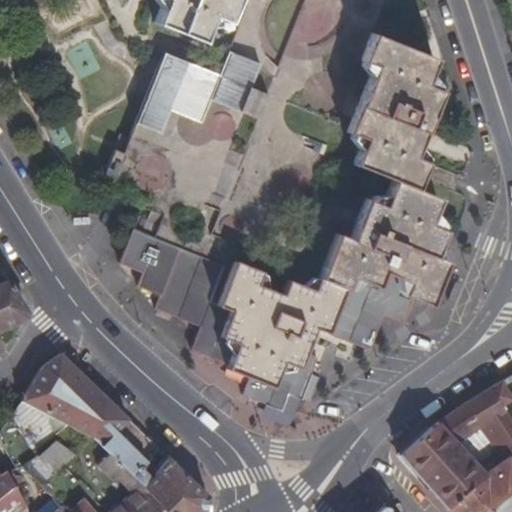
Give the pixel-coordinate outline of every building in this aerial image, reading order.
[(189,0),(176,32),(200,41),(211,16),(227,22),(235,0),(189,0)] [(384,313),(404,321),(413,298),(429,304),(446,261),(433,255),(444,229),(428,223),(438,197),(415,188),(426,162),(413,157),(440,90),(424,84),(434,58),(372,34),(361,61),(373,66),(347,133),(363,139),(353,164),(392,180),(382,205),(365,198),(349,239),(336,234),(313,289),(287,279),(282,293),(257,283),(268,257),(280,262),(336,122),(251,88),(261,64),(229,52),(220,75),(165,53),(163,57),(131,138),(121,134),(105,174),(115,177),(108,194),(130,202),(112,247),(124,252),(120,263),(145,273),(140,287),(161,295),(156,308),(201,326),(191,350),(227,364),(226,368),(249,378),(243,394),(282,409),(288,394),(300,399),(316,359),(304,355),(315,327),(370,349),(384,313)] [(20,301),(8,281),(0,284),(0,331),(27,320),(29,314),(20,301)] [(206,511),(205,496),(181,472),(133,424),(128,420),(78,368),(62,351),(61,351),(44,365),(23,398),(17,407),(0,431),(0,436),(19,468),(51,500),(34,511),(206,511)] [(448,510),(485,475),(454,451),(475,430),(504,458),(507,456),(511,453),(511,427),(502,413),(505,402),(510,398),(500,383),(437,422),(399,455),(424,482),(448,510)] [(504,458),(485,475),(448,510),(450,511),(485,511),(489,509),(511,490),(511,464),(507,456),(504,458)] [(0,511),(21,511),(26,508),(6,472),(0,474),(0,511)] [(511,511),(511,490),(489,509),(491,511),(511,511)]
